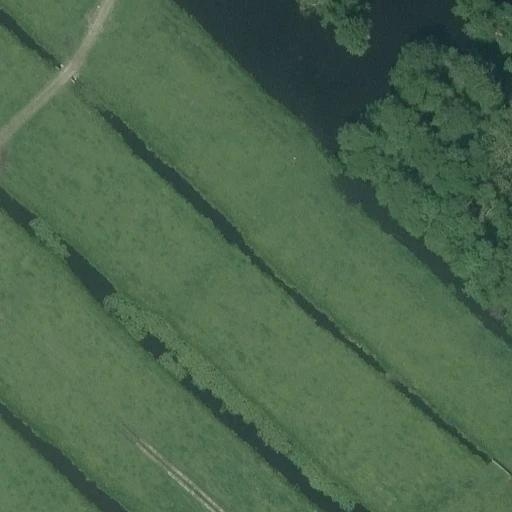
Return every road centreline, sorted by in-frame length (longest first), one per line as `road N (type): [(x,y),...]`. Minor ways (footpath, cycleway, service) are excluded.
road 1 (track): [(215,511),(0,315)]
road 2 (track): [(0,134),(82,49),(112,0)]
